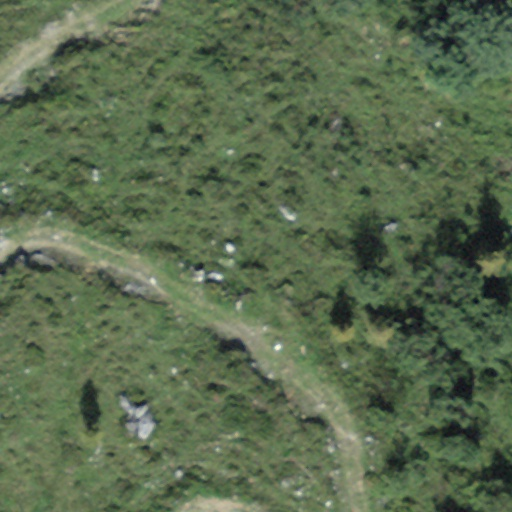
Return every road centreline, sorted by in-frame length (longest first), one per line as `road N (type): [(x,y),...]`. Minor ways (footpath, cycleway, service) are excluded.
road 1 (track): [(373,511),(350,434),(299,369),(95,245),(54,231),(0,245)]
road 2 (track): [(0,80),(57,30),(120,0)]
